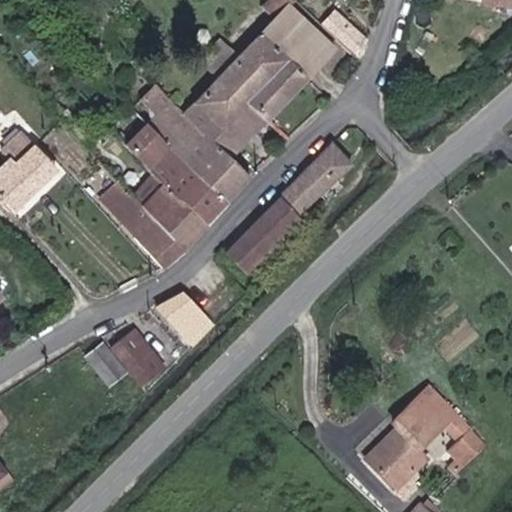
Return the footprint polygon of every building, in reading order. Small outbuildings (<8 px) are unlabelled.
[(337,47),(292,2),(188,106),(157,76),(138,95),(156,113),(127,142),(154,170),(206,221),(251,176),(230,155),(337,47)] [(360,54),(370,39),(346,15),(333,28),(360,54)] [(0,167),(0,195),(11,207),(56,164),(23,129),(4,146),(13,155),(0,167)] [(351,167),(329,145),(275,199),(298,221),(351,167)] [(55,168),(13,208),(22,218),(64,178),(55,168)] [(163,264),(206,221),(154,170),(137,187),(122,173),(97,198),(163,264)] [(245,275),(298,221),(275,199),(223,253),(245,275)] [(189,341),(210,321),(182,291),(155,306),(189,341)] [(137,328),(114,345),(142,383),(165,367),(137,328)] [(104,340),(87,353),(109,382),(126,370),(104,340)] [(424,445),(447,421),(464,437),(478,451),(489,440),(474,425),(431,384),(396,420),(402,425),(370,457),(401,487),(433,454),(424,445)] [(478,451),(464,437),(454,446),(469,460),(478,451)]
